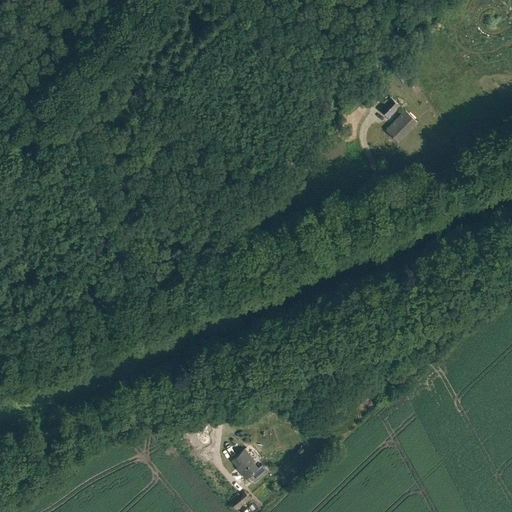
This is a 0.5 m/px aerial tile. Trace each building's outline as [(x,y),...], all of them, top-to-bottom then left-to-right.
[(378,107),(387,116),(399,104),(389,95),(378,107)] [(356,99),(350,104),(354,109),(360,103),(356,99)] [(405,110),(385,130),(398,141),(417,122),(405,110)] [(301,446),(293,455),(297,458),(304,449),(301,446)] [(240,471),(245,478),(257,467),(253,462),(254,460),(244,449),(232,459),(241,470),(240,471)] [(245,502),(250,498),(244,490),(239,494),(238,493),(229,500),(237,510),(241,506),(240,504),(243,501),(245,502)]
